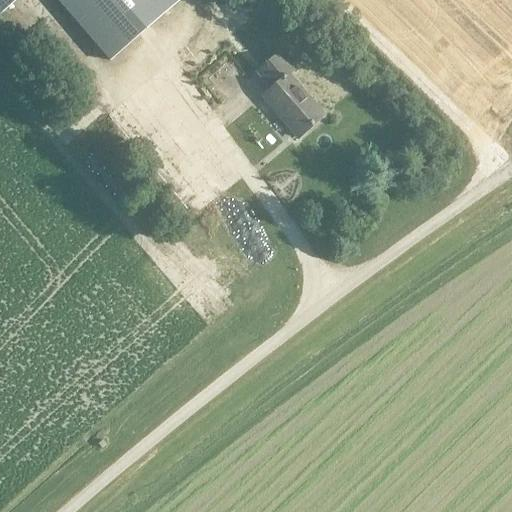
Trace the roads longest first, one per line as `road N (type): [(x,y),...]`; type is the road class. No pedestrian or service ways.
road 1 (unclassified): [(73,511),(361,281),(511,177)]
road 2 (track): [(511,178),(330,0)]
